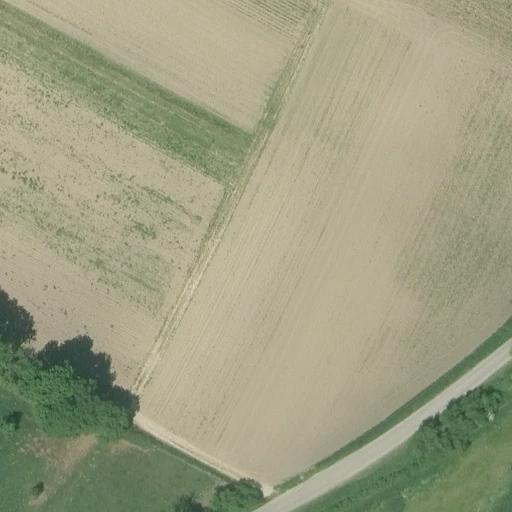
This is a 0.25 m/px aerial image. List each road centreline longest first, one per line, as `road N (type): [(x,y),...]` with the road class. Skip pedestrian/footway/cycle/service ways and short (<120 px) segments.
road 1 (track): [(270,511),(259,495),(0,364)]
road 2 (unclassified): [(272,511),(383,446),(511,347)]
